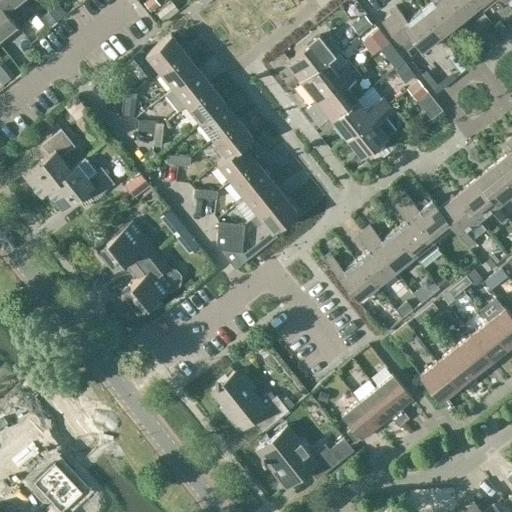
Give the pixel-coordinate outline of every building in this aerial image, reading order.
[(0,0),(0,4),(6,12),(7,11),(20,0),(0,0)] [(155,0),(145,0),(143,2),(149,10),(158,3),(155,0)] [(164,22),(179,10),(171,0),(156,13),(164,22)] [(442,36),(460,21),(443,0),(431,0),(420,9),(442,36)] [(479,6),(474,0),(443,0),(460,21),(479,6)] [(57,3),(48,10),(56,20),(66,13),(57,3)] [(6,12),(0,4),(0,37),(17,24),(7,11),(6,12)] [(408,19),(406,17),(397,5),(390,11),(391,13),(381,21),(400,44),(410,36),(423,51),(442,36),(420,9),(408,19)] [(372,23),(367,17),(364,14),(350,25),(358,34),(372,23)] [(499,29),(505,37),(511,31),(511,26),(508,22),(499,29)] [(372,55),(389,41),(379,28),(361,42),(372,55)] [(487,39),(493,47),(503,39),(497,31),(487,39)] [(150,78),(160,71),(185,51),(171,33),(144,55),(140,49),(131,56),(150,78)] [(312,42),(286,63),(302,82),(328,61),(336,55),(331,49),(320,35),(312,42)] [(395,50),(389,42),(381,49),(387,56),(395,50)] [(165,95),(199,68),(185,51),(160,71),(173,88),(164,94),(165,95)] [(448,56),(462,72),(467,68),(454,51),(448,56)] [(317,101),(357,68),(351,61),(337,73),(328,61),(302,82),(317,101)] [(404,61),(395,68),(403,77),(411,71),(404,61)] [(212,85),(199,68),(165,95),(178,112),(187,105),(212,85)] [(366,92),(356,80),(362,75),(357,68),(317,101),(332,119),(358,98),(366,92)] [(4,72),(0,75),(0,82),(2,84),(9,78),(4,72)] [(432,96),(418,79),(407,89),(421,106),(432,96)] [(201,123),(226,103),(212,85),(187,105),(201,123)] [(112,94),(125,96),(126,88),(113,86),(112,94)] [(126,88),(125,96),(135,97),(136,89),(126,88)] [(78,95),(72,100),(82,113),(88,108),(78,95)] [(347,138),(389,104),(383,97),(367,110),(358,98),(332,119),(347,138)] [(124,99),(123,107),(123,113),(134,115),(136,100),(124,99)] [(215,140),(240,120),(226,103),(201,123),(215,140)] [(386,118),(394,111),(389,104),(347,138),(362,157),(387,137),(387,136),(395,129),(386,118)] [(139,120),(138,131),(155,133),(164,134),(165,122),(157,121),(139,120)] [(229,157),(244,145),(254,137),(240,120),(215,140),(227,155),(229,157)] [(47,187),(72,167),(62,154),(76,144),(63,128),(43,143),(51,153),(25,173),(42,194),(49,189),(47,187)] [(162,145),(164,134),(155,133),(154,144),(162,145)] [(266,154),(254,137),(229,157),(227,155),(218,163),(231,180),(257,161),(266,154)] [(511,152),(496,165),(511,184),(511,152)] [(72,167),(47,187),(49,189),(64,208),(90,188),(97,197),(116,182),(102,164),(97,168),(87,155),(79,162),(72,167)] [(179,164),(180,156),(168,155),(168,163),(179,164)] [(190,165),(191,157),(180,156),(179,164),(190,165)] [(257,161),(231,180),(241,192),(245,197),(270,177),(266,172),(257,161)] [(511,199),(511,184),(496,165),(478,179),(499,205),(510,196),(511,199)] [(135,193),(150,182),(141,171),(127,182),(135,193)] [(259,215),(284,195),(270,177),(245,197),(259,215)] [(509,218),(499,205),(478,179),(459,194),(480,220),(492,210),(503,223),(509,218)] [(206,199),(207,190),(196,189),(195,198),(206,199)] [(217,200),(218,191),(207,190),(206,199),(217,200)] [(405,190),(399,195),(435,241),(453,226),(454,226),(441,209),(433,200),(421,210),(405,190)] [(467,230),(480,220),(459,194),(441,209),(454,226),(453,226),(471,249),(478,244),(467,230)] [(287,198),(284,195),(259,215),(252,220),(257,226),(264,221),(272,232),(297,212),(287,198)] [(399,195),(392,200),(408,220),(396,229),(416,255),(415,257),(419,262),(421,261),(438,247),(434,241),(435,241),(399,195)] [(178,218),(168,226),(175,235),(186,227),(178,218)] [(243,224),(236,223),(218,222),(217,233),(242,235),(243,224)] [(133,269),(157,250),(143,233),(138,238),(127,225),(99,247),(116,269),(126,261),(133,269)] [(416,255),(396,229),(384,239),(373,225),(366,231),(398,270),(415,257),(416,255)] [(186,227),(175,235),(182,244),(192,236),(186,227)] [(379,285),(398,270),(366,231),(360,236),(370,249),(358,259),(379,285)] [(241,250),(242,235),(217,233),(216,244),(219,249),(241,250)] [(176,268),(170,266),(157,250),(133,269),(140,278),(122,292),(139,313),(167,290),(171,291),(179,285),(181,275),(176,268)] [(379,285),(358,259),(346,269),(335,255),(328,260),(360,300),(379,285)] [(488,270),(496,263),(491,256),(482,263),(488,270)] [(436,280),(442,287),(449,281),(444,274),(436,280)] [(485,279),(491,287),(497,283),(490,275),(485,279)] [(464,289),(473,282),(468,276),(459,283),(464,289)] [(455,296),(464,289),(459,283),(451,290),(455,296)] [(331,324),(344,315),(331,298),(319,307),(331,324)] [(407,300),(397,308),(404,316),(414,309),(407,300)] [(430,316),(439,309),(434,303),(426,310),(430,316)] [(511,314),(507,307),(489,321),(509,347),(511,344),(511,314)] [(421,323),(430,316),(426,310),(417,317),(421,323)] [(493,360),(509,347),(489,321),(472,334),(493,360)] [(406,322),(390,335),(396,343),(413,330),(406,322)] [(475,373),(493,360),(472,334),(455,348),(475,373)] [(458,387),(475,373),(455,348),(438,361),(458,387)] [(447,395),(458,387),(438,361),(420,374),(440,400),(441,400),(449,410),(454,405),(447,395)] [(270,390),(260,398),(238,370),(214,389),(229,409),(226,411),(241,429),(253,419),(263,431),(290,410),(278,395),(276,397),(270,390)] [(402,408),(413,399),(393,373),(376,387),(404,422),(410,417),(402,408)] [(400,426),(404,422),(376,387),(359,400),(379,426),(392,416),(400,426)] [(325,402),(328,393),(321,391),(318,399),(325,402)] [(362,439),(379,426),(359,400),(342,414),(353,428),(348,432),(356,442),(361,438),(362,439)] [(345,436),(330,448),(326,443),(313,453),(289,424),(257,449),(287,487),(309,469),(318,479),(355,449),(345,436)] [(76,487),(46,451),(23,472),(47,499),(36,510),(38,511),(62,511),(57,505),(76,487)] [(501,511),(494,504),(483,511),(482,511),(474,501),(459,511),(501,511)]
